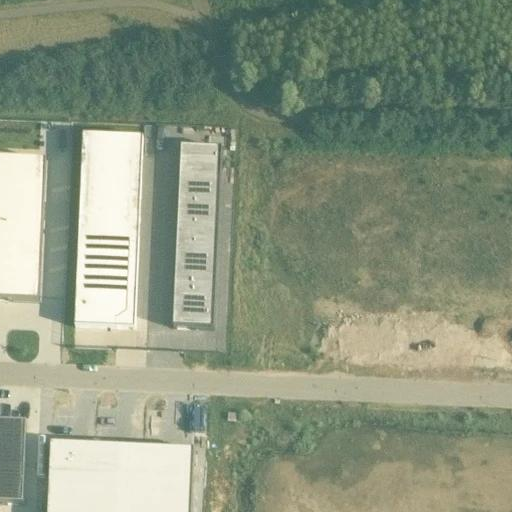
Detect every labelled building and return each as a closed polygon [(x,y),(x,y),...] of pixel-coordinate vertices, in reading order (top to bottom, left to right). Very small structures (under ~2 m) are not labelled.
[(181,151),(174,330),(213,332),(221,153),(181,151)] [(0,164),(0,304),(39,306),(45,166),(0,164)] [(78,248),(74,329),(134,331),(138,251),(78,248)] [(0,424),(0,506),(23,507),(27,426),(0,424)] [(50,446),(47,511),(191,511),(194,452),(50,446)]
